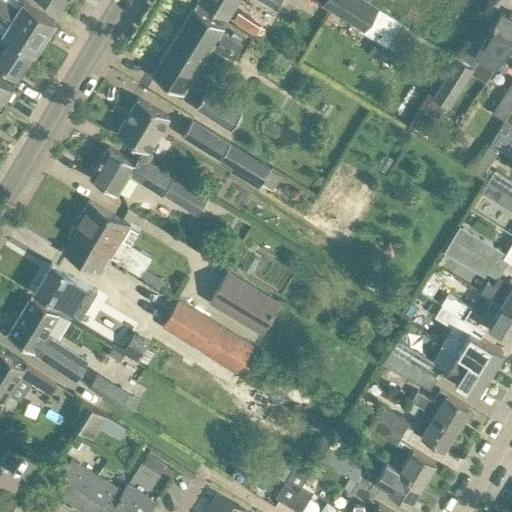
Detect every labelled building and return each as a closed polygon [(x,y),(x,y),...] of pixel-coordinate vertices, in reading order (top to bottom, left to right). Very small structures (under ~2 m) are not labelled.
[(0,0),(0,5),(43,36),(54,19),(24,0),(22,0),(17,7),(5,0),(0,0)] [(202,0),(228,15),(237,0),(262,0),(275,7),(279,0),(202,0)] [(373,0),(324,0),(323,3),(366,30),(381,5),(373,0)] [(418,0),(405,20),(422,30),(423,29),(422,28),(439,0),(444,0),(458,8),(457,10),(465,15),(454,33),(467,41),(493,0),(418,0)] [(224,24),(193,4),(152,72),(184,91),(212,45),(233,58),(242,43),(221,30),(224,24)] [(0,20),(7,25),(2,31),(34,52),(35,51),(34,51),(43,36),(0,5),(0,20)] [(475,51),(495,64),(511,37),(511,10),(511,11),(509,15),(501,10),(475,51)] [(240,11),(234,19),(257,33),(262,24),(240,11)] [(409,27),(403,37),(445,63),(452,53),(409,27)] [(34,52),(2,31),(0,29),(0,64),(18,76),(34,52)] [(511,66),(511,37),(495,64),(506,71),(510,65),(511,66)] [(377,40),(370,51),(385,60),(392,49),(377,40)] [(472,67),(457,57),(433,95),(449,104),(472,67)] [(0,102),(2,104),(14,85),(0,76),(0,102)] [(511,82),(494,112),(504,118),(511,105),(511,82)] [(231,127),(242,110),(207,88),(196,106),(231,127)] [(169,114),(138,95),(116,131),(148,149),(169,114)] [(192,117),(182,133),(221,156),(230,141),(192,117)] [(508,153),(511,147),(511,123),(504,119),(489,141),(508,153)] [(174,173),(140,153),(135,160),(108,144),(90,174),(118,191),(130,172),(163,192),(164,191),(178,200),(189,182),(174,173)] [(244,149),(234,165),(261,181),(271,166),(244,149)] [(511,179),(495,169),(488,181),(511,195),(511,179)] [(343,170),(317,212),(338,225),(364,183),(343,170)] [(511,210),(511,195),(488,181),(481,192),(511,210)] [(75,233),(108,254),(140,274),(144,268),(145,269),(153,256),(126,240),(124,233),(130,223),(89,198),(70,229),(75,232),(75,233)] [(461,224),(454,236),(495,261),(506,267),(510,260),(504,256),(506,252),(461,224)] [(108,254),(75,233),(64,252),(98,271),(108,254)] [(454,236),(445,251),(486,276),(488,272),(495,261),(454,236)] [(51,261),(35,288),(59,303),(76,313),(92,286),(51,261)] [(229,269),(209,301),(263,334),(283,301),(229,269)] [(489,280),(483,290),(492,296),(511,307),(511,279),(508,277),(500,276),(498,275),(497,277),(493,283),(489,280)] [(49,303),(32,293),(8,332),(76,376),(87,359),(47,334),(61,311),(49,303)] [(449,293),(443,304),(464,317),(471,306),(449,293)] [(511,307),(492,296),(480,316),(489,322),(511,336),(511,335),(511,307)] [(179,298),(163,325),(237,371),(254,345),(179,298)] [(443,304),(436,315),(452,325),(465,333),(472,322),(464,317),(443,304)] [(452,325),(442,340),(453,346),(460,351),(491,370),(503,350),(482,337),(487,331),(472,322),(465,333),(452,325)] [(132,335),(122,351),(137,360),(147,345),(132,335)] [(399,338),(393,348),(438,378),(446,367),(399,338)] [(113,347),(109,353),(120,360),(124,354),(113,347)] [(24,365),(0,348),(0,405),(21,374),(50,392),(57,382),(26,362),(24,365)] [(432,388),(438,378),(393,348),(385,360),(432,388)] [(460,351),(448,371),(450,375),(478,392),(491,370),(460,351)] [(97,373),(89,386),(132,414),(141,401),(97,373)] [(428,408),(434,412),(457,426),(469,405),(440,388),(434,399),(419,390),(413,399),(428,408)] [(387,405),(380,416),(406,432),(412,422),(387,405)] [(93,407),(78,430),(93,439),(101,427),(116,437),(122,426),(93,407)] [(415,429),(444,447),(457,426),(434,412),(428,408),(415,429)] [(399,443),(406,432),(380,416),(373,427),(399,443)] [(78,437),(70,449),(80,455),(87,443),(78,437)] [(326,445),(319,455),(371,487),(378,477),(326,445)] [(413,447),(401,467),(423,481),(435,460),(413,447)] [(285,481),(275,496),(301,511),(313,491),(302,484),(309,472),(295,463),(274,449),(263,467),(285,481)] [(22,453),(12,473),(24,479),(34,460),(22,453)] [(150,453),(139,471),(151,478),(162,460),(150,453)] [(53,488),(79,504),(98,474),(72,458),(53,488)] [(111,459),(107,465),(116,470),(120,464),(111,459)] [(258,465),(248,459),(242,468),(252,474),(258,465)] [(377,482),(410,502),(423,481),(401,467),(390,461),(377,482)] [(91,511),(110,511),(122,489),(98,474),(79,504),(91,511)] [(360,481),(353,491),(363,497),(371,499),(377,491),(360,481)] [(127,482),(122,489),(110,511),(146,511),(155,499),(127,482)] [(217,491),(204,511),(246,511),(248,510),(217,491)] [(353,511),(395,511),(379,502),(373,511),(370,511),(359,504),(353,511)]
